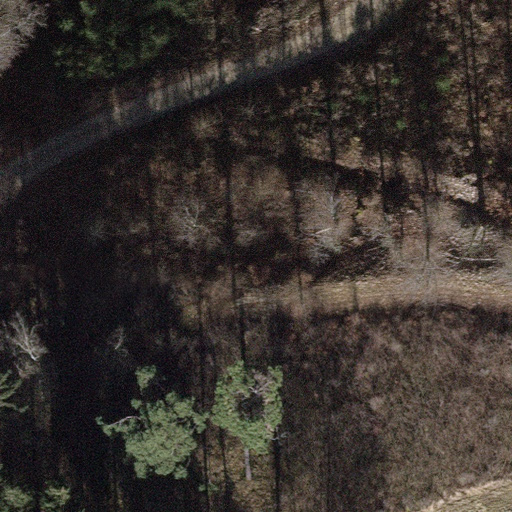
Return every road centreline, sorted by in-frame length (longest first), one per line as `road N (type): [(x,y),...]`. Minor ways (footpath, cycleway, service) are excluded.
road 1 (track): [(0,200),(83,135),(348,20),(371,0)]
road 2 (track): [(141,110),(511,211)]
